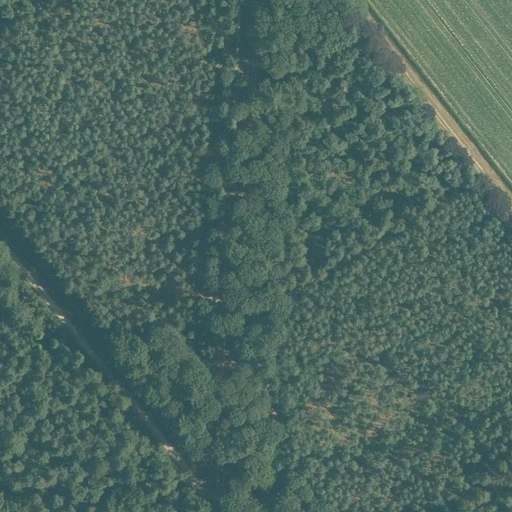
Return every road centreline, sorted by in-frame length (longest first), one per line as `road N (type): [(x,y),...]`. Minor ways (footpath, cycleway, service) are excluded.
road 1 (unclassified): [(233,511),(258,0)]
road 2 (track): [(511,211),(479,170),(255,302),(245,282)]
road 3 (track): [(233,497),(201,483),(66,324)]
road 4 (track): [(348,0),(479,170)]
